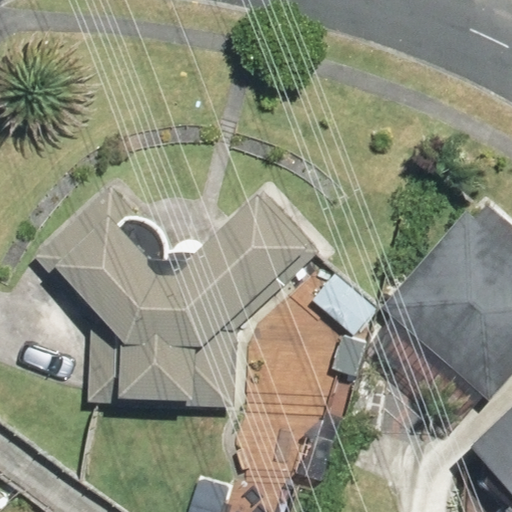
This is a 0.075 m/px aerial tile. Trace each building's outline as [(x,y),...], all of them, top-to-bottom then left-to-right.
[(97,199),(31,252),(117,337),(109,396),(232,407),(227,321),(309,254),(254,186),(153,268),(97,199)] [(511,222),(484,195),(379,303),(478,399),(511,364),(511,222)] [(372,308),(330,272),(306,300),(348,335),(372,308)] [(511,391),(457,440),(511,503),(511,391)] [(265,511),(227,475),(191,511),(265,511)]
